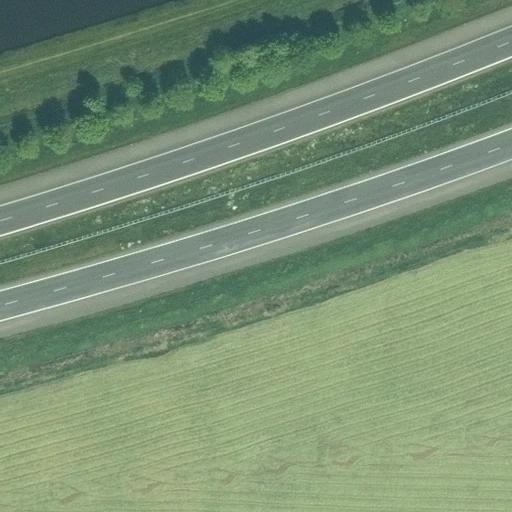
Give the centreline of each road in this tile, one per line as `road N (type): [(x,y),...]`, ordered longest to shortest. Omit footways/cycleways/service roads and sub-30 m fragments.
road 1 (motorway): [(511,41),(0,220)]
road 2 (motorway): [(0,306),(511,143)]
